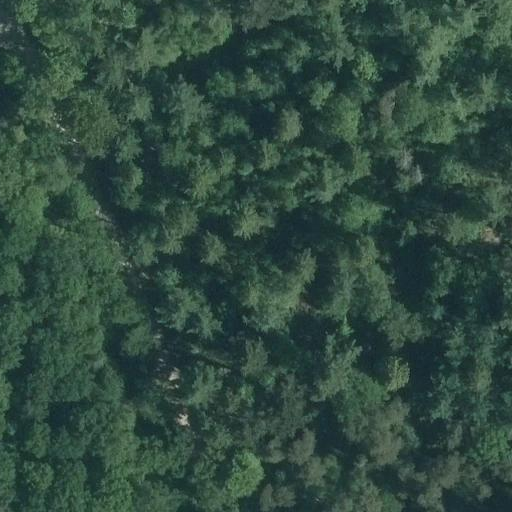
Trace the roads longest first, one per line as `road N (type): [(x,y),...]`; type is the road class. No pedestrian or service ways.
road 1 (track): [(222,511),(94,202),(0,4)]
road 2 (track): [(176,395),(511,232)]
